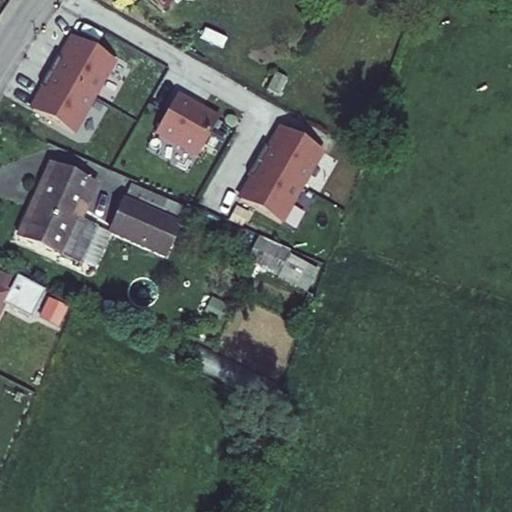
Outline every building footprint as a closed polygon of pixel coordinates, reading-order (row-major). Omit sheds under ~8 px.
[(121,53),(79,30),(67,52),(62,49),(53,64),(95,87),(101,90),(121,53)] [(95,87),(53,64),(45,79),(50,82),(38,103),(80,126),(101,90),(95,87)] [(201,88),(186,79),(164,119),(207,143),(227,105),(200,90),(201,88)] [(329,139),(287,116),(275,137),(270,135),(262,149),(308,176),(329,139)] [(308,176),(262,149),(253,164),(258,167),(246,189),(288,212),(308,176)] [(47,153),(12,224),(52,244),(67,250),(84,215),(68,207),(86,171),(47,153)] [(122,176),(116,190),(171,214),(177,200),(122,176)] [(116,190),(108,208),(163,232),(171,214),(116,190)] [(287,249),(277,271),(308,284),(317,263),(287,249)] [(0,312),(12,288),(8,286),(13,274),(0,267),(0,312)]
